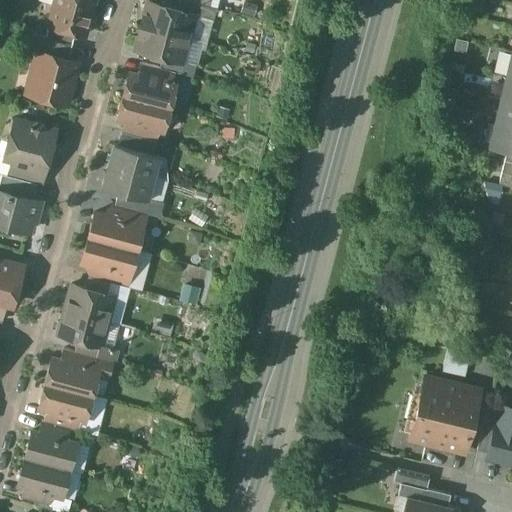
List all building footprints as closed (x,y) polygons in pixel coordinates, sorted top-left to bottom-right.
[(94,0),(59,0),(59,2),(55,1),(49,25),(75,32),(85,35),(94,0)] [(185,0),(179,0),(176,10),(194,15),(194,16),(205,19),(209,6),(185,0)] [(176,10),(148,2),(142,25),(188,38),(194,16),(194,15),(176,10)] [(75,32),(49,25),(45,37),(72,44),(75,32)] [(188,38),(142,25),(135,49),(163,56),(182,61),(188,38)] [(45,37),(41,53),(68,60),(72,44),(45,37)] [(68,60),(41,53),(34,78),(38,79),(33,96),(64,104),(69,87),(71,88),(77,62),(68,60)] [(182,61),(163,56),(160,68),(175,72),(185,75),(188,63),(182,61)] [(160,68),(148,64),(145,76),(172,83),(175,72),(160,68)] [(145,76),(131,72),(129,80),(127,79),(123,95),(169,107),(175,84),(172,83),(145,76)] [(511,76),(506,75),(501,99),(511,101),(511,76)] [(169,107),(123,95),(119,111),(121,111),(119,119),(132,122),(159,130),(163,131),(169,107)] [(511,101),(501,99),(495,122),(511,126),(511,101)] [(33,124),(15,119),(4,157),(14,160),(41,167),(45,168),(55,130),(45,127),(42,123),(37,122),(33,124)] [(159,130),(132,122),(129,134),(156,141),(159,130)] [(511,126),(495,122),(490,145),(507,150),(511,150),(511,126)] [(129,134),(122,132),(119,145),(154,154),(157,142),(129,134)] [(119,145),(114,144),(108,166),(153,178),(159,156),(154,154),(119,145)] [(41,167),(14,160),(10,176),(37,184),(41,167)] [(511,163),(504,161),(502,173),(511,175),(511,163)] [(153,178),(108,166),(102,187),(118,192),(147,200),(148,198),(153,178)] [(511,175),(502,173),(499,185),(511,187),(511,175)] [(10,176),(2,174),(0,181),(0,190),(32,200),(37,184),(10,176)] [(0,190),(0,223),(28,232),(31,221),(34,221),(37,210),(30,208),(32,200),(0,190)] [(147,200),(118,192),(115,205),(146,213),(160,217),(163,202),(148,198),(147,200)] [(146,213),(115,205),(111,216),(142,225),(146,213)] [(142,225),(111,216),(95,212),(89,237),(136,250),(142,225)] [(136,250),(89,237),(82,262),(98,266),(129,274),(136,250)] [(22,267),(0,260),(0,302),(4,303),(8,304),(13,287),(17,288),(22,267)] [(129,274),(98,266),(95,278),(111,282),(126,286),(129,274)] [(95,278),(88,276),(85,288),(108,294),(111,282),(95,278)] [(85,288),(72,284),(65,309),(107,321),(114,296),(108,294),(85,288)] [(107,321),(65,309),(58,334),(80,340),(101,346),(107,321)] [(101,346),(80,340),(77,352),(97,357),(113,362),(114,362),(117,350),(112,349),(101,346)] [(469,354),(447,349),(442,371),(464,376),(469,354)] [(77,352),(71,350),(68,362),(94,369),(97,357),(77,352)] [(113,362),(97,357),(94,369),(98,370),(96,377),(108,380),(113,362)] [(68,362),(54,358),(52,365),(50,365),(45,383),(91,395),(96,377),(98,370),(94,369),(68,362)] [(479,389),(424,376),(409,438),(463,451),(471,421),(468,420),(470,412),(473,413),(479,389)] [(91,395),(45,383),(40,400),(42,401),(40,408),(54,412),(81,419),(85,420),(91,395)] [(511,406),(500,404),(499,409),(488,452),(487,457),(511,463),(511,406)] [(487,406),(476,450),(488,452),(499,409),(487,406)] [(81,419),(54,412),(51,423),(69,428),(78,431),(81,419)] [(51,423),(43,421),(40,433),(66,440),(69,428),(51,423)] [(40,433),(32,431),(25,458),(69,470),(76,443),(66,440),(40,433)] [(69,470),(25,458),(17,485),(25,487),(51,494),(62,497),(69,470)] [(429,474),(396,467),(393,479),(400,481),(400,480),(426,487),(426,486),(429,474)] [(426,487),(400,480),(400,481),(397,494),(405,496),(406,494),(447,504),(450,493),(426,486),(426,487)] [(51,494),(25,487),(22,499),(48,506),(51,494)] [(447,504),(406,494),(405,496),(401,511),(458,511),(460,507),(447,504)]
